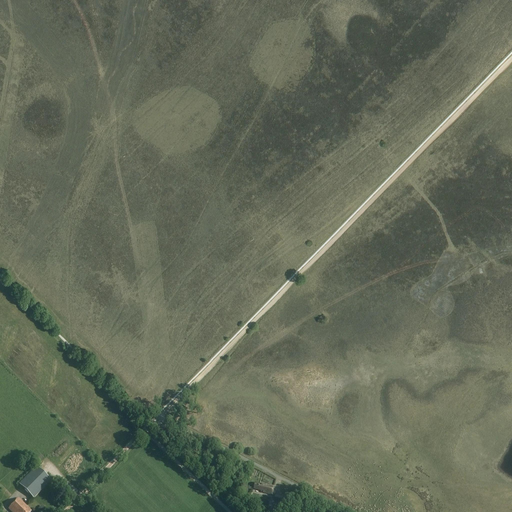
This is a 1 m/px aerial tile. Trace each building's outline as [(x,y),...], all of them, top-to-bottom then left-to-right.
[(106,462),(111,457),(107,453),(102,458),(106,462)] [(19,485),(33,499),(51,481),(37,467),(19,485)] [(256,483),(254,489),(262,491),(261,492),(272,495),(274,487),(263,484),(263,485),(256,483)] [(273,504),(281,506),(283,498),(275,496),(273,504)] [(30,511),(31,511),(18,498),(8,509),(11,511),(30,511)]
